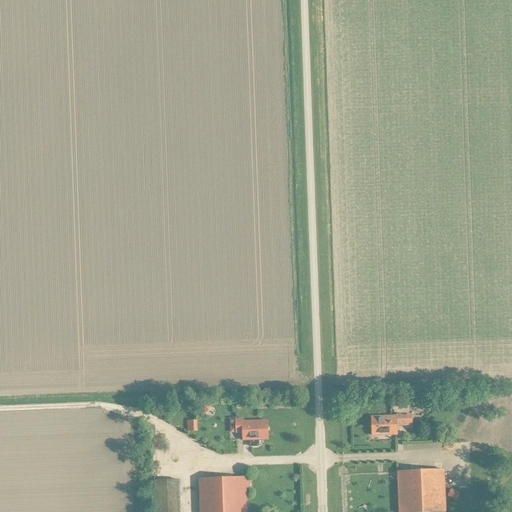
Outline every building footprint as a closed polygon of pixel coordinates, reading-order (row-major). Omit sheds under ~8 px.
[(371,436),(396,435),(395,417),(371,418),(371,436)] [(242,441),(266,440),(266,422),(242,422),(242,420),(234,420),(235,433),(241,433),(242,441)] [(397,511),(444,511),(442,471),(396,473),(397,511)] [(198,511),(245,511),(244,478),(198,480),(198,511)] [(154,511),(178,511),(178,481),(153,482),(154,511)]
